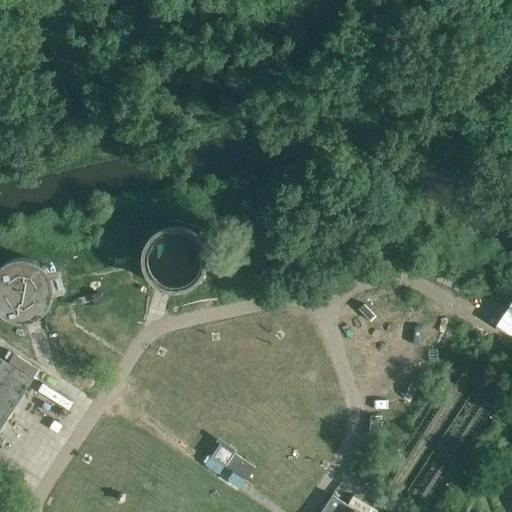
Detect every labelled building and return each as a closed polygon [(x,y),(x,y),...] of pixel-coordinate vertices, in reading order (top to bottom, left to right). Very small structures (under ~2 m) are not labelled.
[(144,256),(144,257),(144,259),(144,260),(144,261),(145,262),(145,265),(146,266),(146,267),(146,268),(147,269),(147,270),(148,272),(149,274),(150,276),(152,278),(153,280),(155,281),(157,283),(159,284),(161,286),(164,287),(167,288),(169,288),(171,289),(173,289),(175,289),(177,289),(180,289),(182,288),(185,288),(188,287),(190,286),(192,285),(194,283),(196,282),(197,281),(199,279),(200,278),(201,276),(202,275),(203,273),(204,272),(205,270),(206,268),(206,266),(207,265),(207,263),(222,260),(217,238),(203,241),(202,240),(201,238),(200,237),(199,236),(197,234),(196,233),(194,232),(192,231),(191,230),(186,228),(181,226),(175,226),(170,227),(165,228),(160,230),(155,234),(152,237),(151,238),(149,241),(148,243),(147,245),(146,246),(146,248),(145,250),(144,255),(144,256)] [(0,310),(3,313),(7,316),(11,318),(16,320),(20,320),(25,321),(28,320),(31,320),(34,319),(37,317),(40,316),(44,313),(47,310),(50,306),(52,302),(54,298),(54,296),(54,294),(65,292),(61,270),(50,272),(47,268),(43,265),(39,262),(35,260),(30,258),(25,258),(21,258),(16,258),(11,260),(7,262),(3,265),(0,267),(0,310)] [(511,330),(511,303),(500,322),(511,330)] [(0,430),(34,380),(0,357),(0,430)] [(256,467),(235,453),(221,443),(213,456),(247,478),(246,479),(248,480),(256,467)] [(360,511),(333,494),(321,511),(360,511)]
